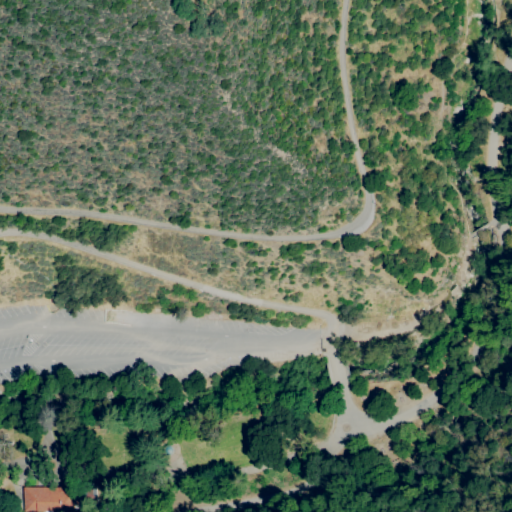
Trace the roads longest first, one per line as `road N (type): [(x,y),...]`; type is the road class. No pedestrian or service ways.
road 1 (track): [(0,461),(258,466),(333,446)]
road 2 (track): [(347,333),(412,327),(452,298),(469,233)]
